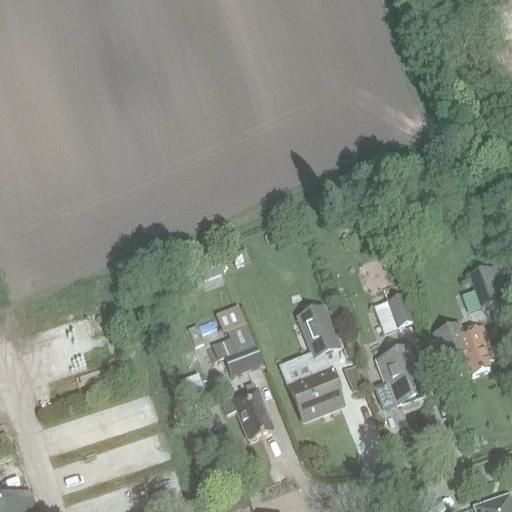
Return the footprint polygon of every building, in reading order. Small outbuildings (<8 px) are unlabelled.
[(461,104),(478,98),(475,89),(457,95),(461,104)] [(214,254),(193,262),(204,292),(225,284),(214,254)] [(481,313),(501,306),(499,300),(507,297),(497,270),(489,272),(490,273),(470,280),(481,313)] [(398,287),(382,293),(387,306),(403,301),(398,287)] [(480,314),(473,295),(460,299),(467,318),(480,314)] [(387,306),(386,307),(396,334),(414,327),(404,300),(403,301),(387,306)] [(228,343),(210,350),(215,361),(216,365),(217,366),(223,364),(230,382),(232,381),(262,369),(254,352),(237,310),(215,319),(222,338),(226,337),(228,343)] [(296,321),(314,365),(342,354),(324,310),(296,321)] [(493,364),(480,330),(462,337),(459,328),(432,338),(443,366),(452,363),(458,379),(469,375),(471,381),(489,374),(486,367),(493,364)] [(384,386),(372,390),(380,413),(395,407),(396,409),(427,397),(419,376),(422,375),(413,351),(376,365),(384,386)] [(303,426),(340,411),(327,377),(289,392),(303,426)] [(209,404),(199,379),(180,387),(191,411),(209,404)] [(256,393),(230,403),(222,406),(228,420),(235,417),(247,447),(273,437),(256,393)] [(207,411),(193,419),(201,433),(215,424),(207,411)] [(0,511),(33,511),(28,494),(0,503),(0,511)] [(511,511),(511,510),(508,499),(473,511),(472,511),(511,511)] [(241,503),(244,511),(250,510),(247,501),(241,503)]
